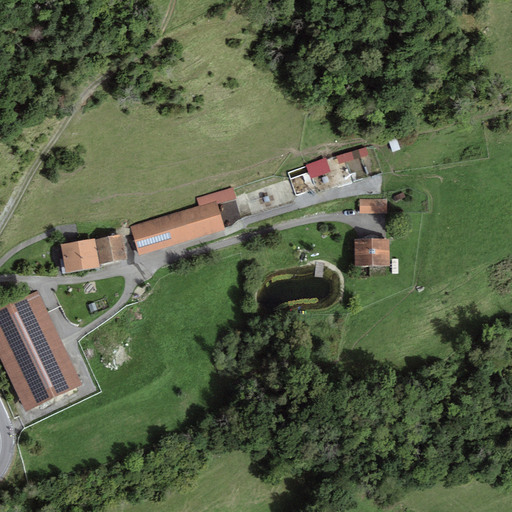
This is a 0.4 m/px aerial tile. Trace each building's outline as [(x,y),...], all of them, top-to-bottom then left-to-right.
[(356,160),(370,159),(369,150),(355,151),(356,160)] [(338,156),(340,166),(356,163),(354,154),(338,156)] [(339,159),(330,160),(331,170),(340,169),(339,159)] [(326,164),(307,170),(311,181),(330,175),(326,164)] [(383,202),(362,202),(361,215),(382,215),(383,202)] [(220,206),(133,229),(140,256),(227,233),(220,206)] [(122,237),(99,242),(104,266),(127,261),(122,237)] [(392,244),(358,243),(357,270),(392,270),(392,244)] [(97,244),(64,249),(68,275),(101,270),(97,244)] [(37,297),(0,314),(0,349),(28,408),(79,384),(37,297)]
